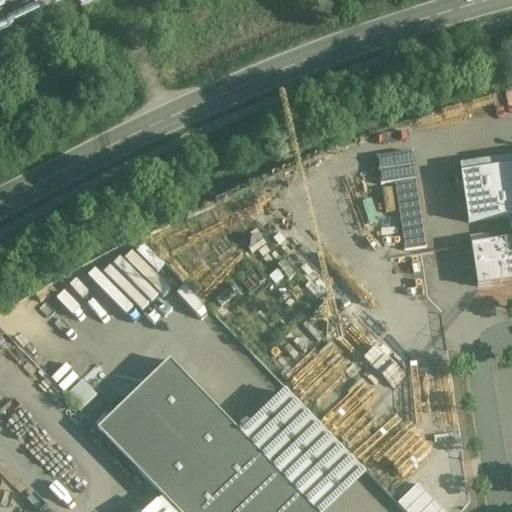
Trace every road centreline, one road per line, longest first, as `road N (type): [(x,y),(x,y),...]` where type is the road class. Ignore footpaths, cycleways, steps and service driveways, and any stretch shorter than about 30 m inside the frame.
road 1 (secondary): [(498,0),(270,75),(0,203)]
road 2 (residential): [(511,329),(496,330),(478,378),(500,511)]
